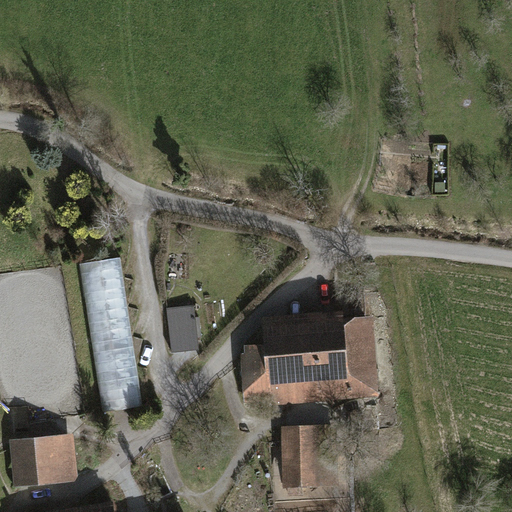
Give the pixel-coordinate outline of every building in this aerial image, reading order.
[(122,262),(81,268),(104,416),(145,409),(122,262)] [(195,306),(167,309),(171,354),(199,351),(195,306)] [(376,397),(371,321),(261,329),(263,354),(241,355),(245,405),(265,403),(266,405),(376,397)] [(337,426),(282,428),(284,490),(339,488),(337,426)] [(75,435),(10,441),(15,489),(77,483),(80,478),(75,435)]
